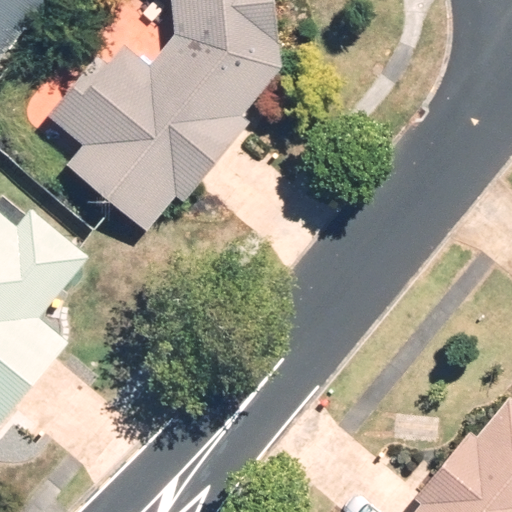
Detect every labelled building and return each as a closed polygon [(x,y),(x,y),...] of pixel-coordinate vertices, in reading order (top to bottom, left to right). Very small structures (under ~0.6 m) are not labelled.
[(0,0),(0,59),(48,0),(0,0)] [(275,0),(171,0),(175,35),(152,64),(127,44),(110,65),(99,56),(49,117),(84,146),(68,165),(147,231),(176,196),(183,203),(249,122),(242,116),(282,67),(275,0)] [(21,171),(5,190),(28,209),(44,190),(21,171)] [(37,315),(86,256),(31,212),(19,228),(0,212),(0,420),(66,338),(37,315)] [(511,511),(511,398),(507,394),(475,434),(468,429),(415,494),(421,499),(410,511),(511,511)]
